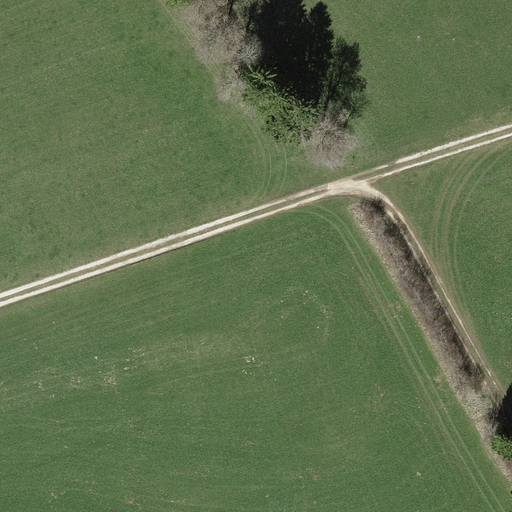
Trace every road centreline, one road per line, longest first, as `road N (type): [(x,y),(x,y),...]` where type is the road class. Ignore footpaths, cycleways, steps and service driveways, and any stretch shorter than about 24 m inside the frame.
road 1 (track): [(347,188),(0,304)]
road 2 (track): [(347,188),(384,200),(406,229),(511,424)]
road 3 (track): [(347,188),(511,134)]
